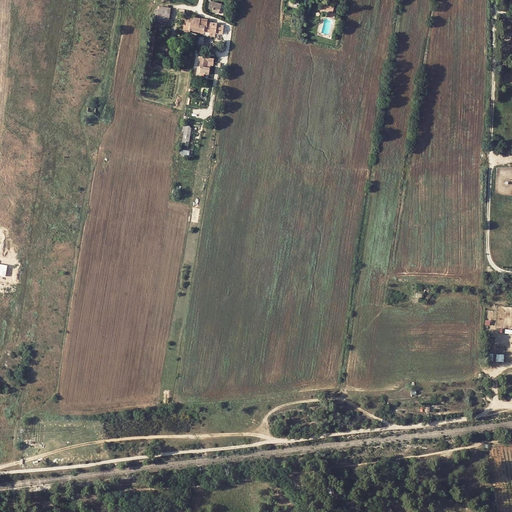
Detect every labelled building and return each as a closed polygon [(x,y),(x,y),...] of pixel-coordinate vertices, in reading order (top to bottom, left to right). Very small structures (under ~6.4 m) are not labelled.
[(218,12),(221,4),(210,1),(208,8),(212,9),(212,10),(218,12)] [(164,13),(169,14),(170,8),(158,6),(157,12),(157,18),(163,19),(164,13)] [(204,26),(199,25),(200,18),(193,17),(193,20),(185,19),(183,30),(185,31),(190,32),(190,29),(198,30),(203,31),(204,26)] [(203,31),(209,32),(211,23),(207,22),(207,19),(200,18),(199,25),(204,26),(203,31)] [(199,72),(201,72),(208,73),(209,68),(206,67),(207,61),(213,61),(213,59),(200,56),(198,66),(200,67),(199,72)] [(187,152),(191,128),(189,127),(183,126),(182,136),(183,136),(181,151),(187,152)]
